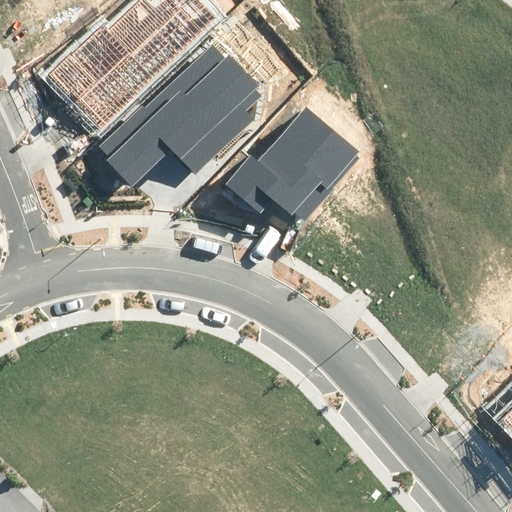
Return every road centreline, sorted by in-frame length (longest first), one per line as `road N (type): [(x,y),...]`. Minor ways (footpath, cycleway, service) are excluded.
road 1 (residential): [(40,278),(184,268),(280,301),(382,395),(482,511)]
road 2 (residential): [(0,154),(40,278)]
